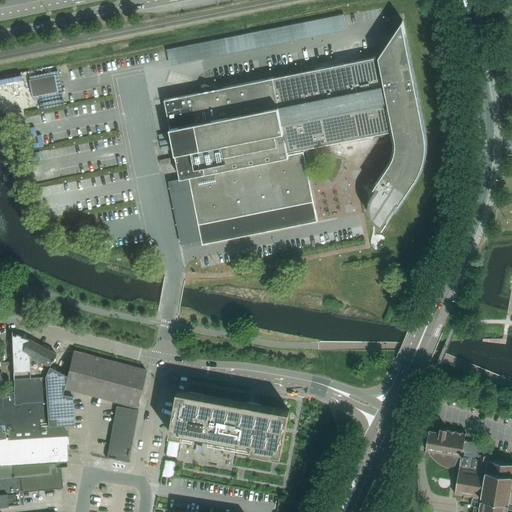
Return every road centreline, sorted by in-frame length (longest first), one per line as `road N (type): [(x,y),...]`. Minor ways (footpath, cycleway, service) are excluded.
road 1 (secondary): [(394,419),(486,179),(489,117),(465,0)]
road 2 (secondary): [(454,0),(475,114),(467,197),(454,249),(384,407)]
road 3 (secondary): [(0,34),(171,0)]
road 4 (residential): [(160,359),(34,327),(12,302)]
road 5 (unclassified): [(143,511),(144,488),(136,481),(160,359)]
road 6 (unclassified): [(305,383),(160,359)]
